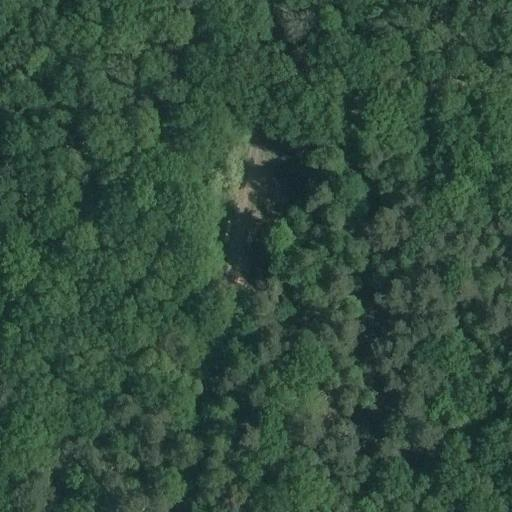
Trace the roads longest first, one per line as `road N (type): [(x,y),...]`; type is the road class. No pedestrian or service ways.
road 1 (track): [(0,503),(25,489),(147,373),(217,338),(361,295),(511,416)]
road 2 (track): [(182,511),(260,130)]
road 3 (track): [(287,0),(260,130)]
